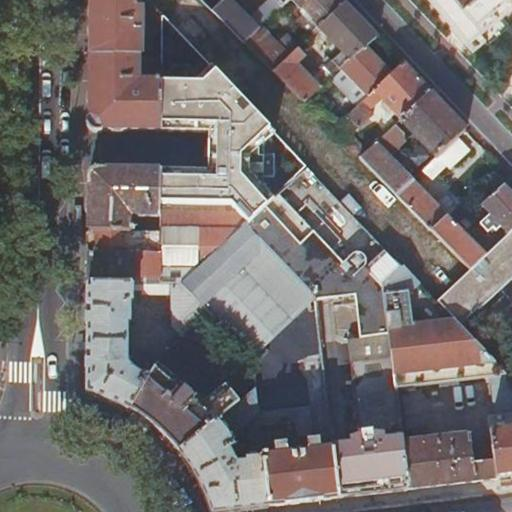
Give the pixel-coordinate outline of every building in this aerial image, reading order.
[(134,0),(90,0),(90,22),(90,58),(140,58),(143,58),(143,9),(135,9),(134,0)] [(200,0),(212,11),(223,0),(200,0)] [(319,28),(345,3),(342,0),(291,0),(302,11),(300,12),(309,22),(310,21),(314,25),(308,30),(312,34),(319,28)] [(511,0),(422,0),(465,50),(510,11),(511,13),(511,0)] [(162,32),(162,14),(150,2),(149,31),(162,32)] [(366,47),(377,36),(345,3),(319,28),(341,50),(324,67),(333,77),(341,69),(366,47)] [(244,43),(272,71),(290,55),(261,27),(244,43)] [(300,45),(308,38),(304,33),(288,48),(292,53),(300,45)] [(272,71),(304,104),(322,87),(306,71),(304,73),(295,63),(304,55),(302,53),(305,50),(300,45),(292,53),(290,55),(272,71)] [(364,101),(393,74),(366,47),(341,69),(365,93),(361,98),(364,101)] [(161,132),(162,84),(133,83),(139,76),(140,58),(90,58),(89,94),(89,131),(161,132)] [(387,133),(431,92),(404,64),(393,74),(364,101),(359,106),(332,132),(360,159),(368,151),(352,136),(375,113),(371,108),(380,98),(398,116),(392,123),(387,118),(379,126),(387,133)] [(161,171),(160,204),(230,202),(248,219),(272,198),(263,187),(263,178),(273,178),(274,155),(263,155),(264,144),(274,134),(211,68),(201,79),(195,78),(195,73),(190,72),(190,68),(162,67),(162,84),(161,132),(210,133),(209,171),(161,171)] [(431,92),(401,121),(408,126),(424,142),(409,155),(423,169),(459,136),(466,129),(431,92)] [(324,123),(332,132),(359,106),(351,99),(324,123)] [(408,126),(401,121),(387,133),(368,151),(360,159),(396,195),(413,179),(389,155),(407,139),(404,129),(408,126)] [(470,149),(459,136),(423,169),(431,178),(447,163),(450,167),(470,149)] [(384,282),(404,265),(308,165),(272,198),(248,219),(245,223),(317,299),(342,296),(355,294),(356,303),(359,338),(391,335),(384,282)] [(160,217),(160,204),(161,171),(95,170),(89,178),(89,202),(89,232),(119,232),(130,232),(130,217),(160,217)] [(432,231),(451,214),(446,209),(413,179),(396,195),(432,231)] [(511,231),(511,189),(507,184),(484,205),(493,215),(482,225),(489,232),(495,227),(499,231),(503,227),(510,234),(511,231)] [(451,214),(463,202),(459,197),(446,209),(451,214)] [(245,223),(248,219),(230,202),(160,204),(160,217),(160,233),(160,254),(119,255),(119,232),(89,232),(88,283),(133,284),(183,285),(245,223)] [(471,270),(489,253),(451,214),(432,231),(471,270)] [(256,384),(265,457),(320,451),(319,441),(314,442),(310,406),(287,408),(285,391),(296,389),(293,368),(324,364),(317,299),(245,223),(183,285),(210,312),(252,356),(256,384)] [(511,231),(510,234),(489,253),(471,270),(436,301),(454,320),(458,325),(476,308),(477,310),(511,277),(511,231)] [(511,380),(458,325),(454,320),(416,326),(411,289),(419,280),(404,265),(384,282),(391,335),(393,354),(397,389),(490,376),(495,413),(511,410),(511,380)] [(134,301),(134,291),(133,284),(88,283),(88,336),(88,392),(100,396),(105,398),(130,410),(132,411),(155,367),(140,358),(133,366),(129,361),(128,323),(132,323),(131,301),(134,301)] [(183,285),(133,284),(134,291),(145,291),(145,296),(171,296),(171,324),(184,336),(210,312),(183,285)] [(341,305),(356,303),(355,294),(342,296),(341,305)] [(393,354),(391,335),(359,338),(349,340),(351,359),(393,354)] [(355,447),(403,442),(397,389),(393,354),(351,359),(357,433),(354,434),(355,447)] [(176,449),(256,384),(252,356),(200,403),(157,364),(155,367),(132,411),(156,429),(158,432),(176,449)] [(177,451),(192,472),(197,481),(206,501),(210,511),(219,511),(271,505),(256,384),(176,449),(177,451)] [(127,420),(132,411),(130,410),(105,398),(100,396),(96,405),(127,420)] [(511,410),(495,413),(490,413),(494,461),(497,480),(511,477),(511,410)] [(465,483),(497,480),(494,461),(474,463),(471,434),(403,442),(409,490),(465,483)] [(403,442),(355,447),(333,450),(339,498),(358,496),(409,490),(403,442)] [(320,451),(265,457),(271,505),(305,501),(339,498),(333,450),(320,451)] [(196,505),(206,501),(197,481),(188,485),(196,505)]
